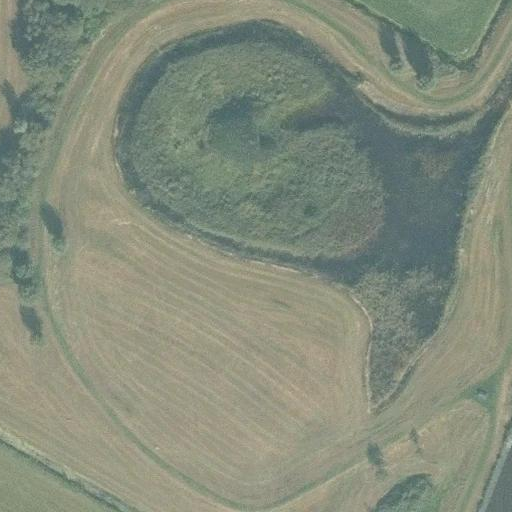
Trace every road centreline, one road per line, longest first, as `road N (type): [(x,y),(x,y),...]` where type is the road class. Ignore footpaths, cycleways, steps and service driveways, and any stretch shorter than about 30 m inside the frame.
road 1 (track): [(168,511),(0,414)]
road 2 (track): [(499,392),(493,448),(468,511)]
